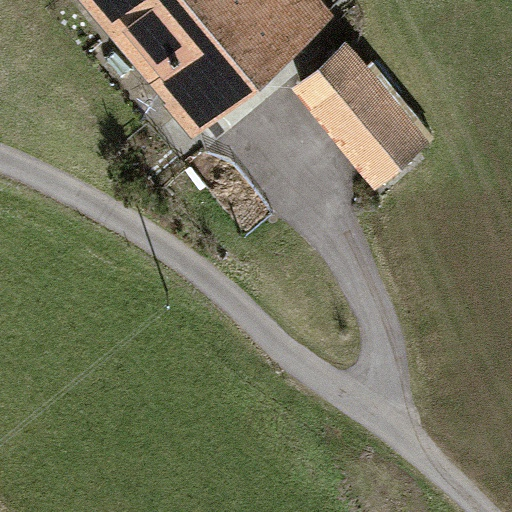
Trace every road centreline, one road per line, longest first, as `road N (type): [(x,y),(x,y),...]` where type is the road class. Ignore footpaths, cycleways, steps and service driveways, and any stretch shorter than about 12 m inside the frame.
road 1 (track): [(474,511),(367,405),(113,217),(0,167)]
road 2 (track): [(367,405),(379,334),(297,167)]
